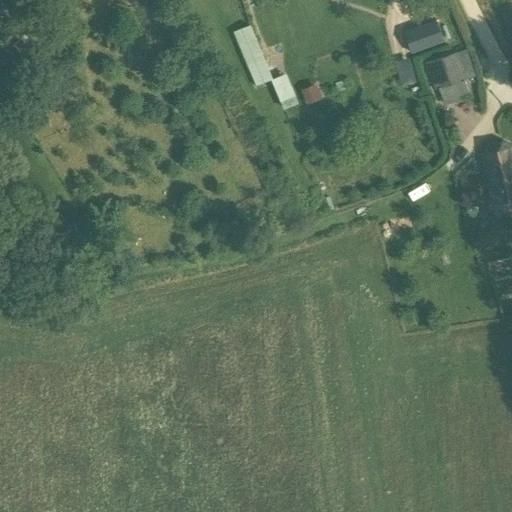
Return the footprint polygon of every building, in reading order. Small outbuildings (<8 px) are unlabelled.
[(0,0),(0,17),(13,13),(8,0),(0,0)] [(10,0),(13,14),(20,13),(17,0),(10,0)] [(231,32),(255,87),(272,80),(249,24),(231,32)] [(422,49),(414,28),(404,31),(412,52),(422,49)] [(463,49),(425,63),(434,86),(472,73),(463,49)] [(287,72),(273,77),(281,100),(296,94),(287,72)] [(302,90),(307,103),(321,98),(316,84),(302,90)] [(511,146),(501,141),(489,144),(481,153),(493,204),(503,209),(511,207),(511,146)]
